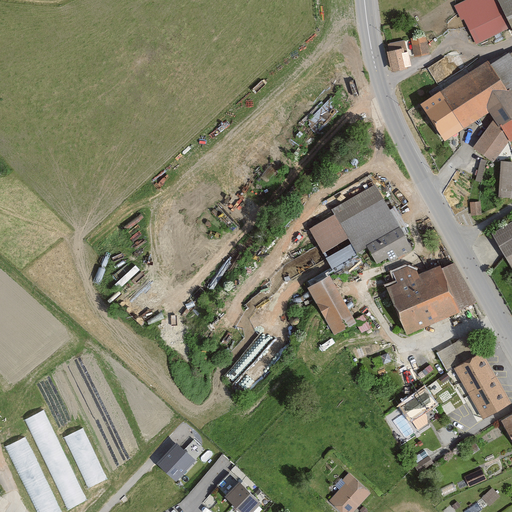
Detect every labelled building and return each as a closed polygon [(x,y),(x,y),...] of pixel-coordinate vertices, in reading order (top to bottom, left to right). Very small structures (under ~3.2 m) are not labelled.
[(464,0),(455,5),(462,20),(464,19),(476,43),(511,27),(499,0),(464,0)] [(511,0),(499,0),(511,27),(511,0)] [(425,36),(411,39),(415,57),(429,54),(425,36)] [(511,46),(424,101),(447,137),(491,109),(495,115),(510,140),(511,138),(511,46)] [(403,49),(387,52),(391,70),(410,66),(407,52),(404,52),(403,49)] [(437,80),(460,66),(451,52),(428,66),(437,80)] [(510,140),(495,115),(473,143),(496,158),(510,140)] [(481,159),(475,181),(482,183),(487,161),(481,159)] [(511,161),(501,161),(499,194),(511,194),(511,161)] [(378,183),(333,207),(336,212),(358,251),(369,245),(378,263),(411,245),(378,183)] [(480,202),(470,202),(471,216),(482,215),(480,202)] [(358,251),(336,212),(311,226),(332,265),(358,251)] [(511,223),(492,234),(511,268),(511,266),(511,223)] [(124,293),(145,274),(136,263),(115,282),(124,293)] [(398,283),(387,288),(406,334),(459,311),(440,266),(418,275),(416,270),(407,266),(393,272),(398,283)] [(331,273),(309,285),(334,334),(356,322),(331,273)] [(227,374),(236,381),(267,340),(258,333),(227,374)] [(455,369),(479,355),(468,336),(437,354),(448,372),(455,369)] [(479,355),(455,369),(483,419),(511,404),(482,353),(479,355)] [(430,386),(401,403),(417,429),(432,420),(425,409),(439,401),(430,386)] [(67,507),(87,499),(71,461),(58,466),(54,458),(65,454),(45,408),(28,415),(67,507)] [(511,414),(501,421),(511,439),(511,414)] [(89,485),(107,477),(84,426),(66,434),(89,485)] [(8,443),(39,511),(62,511),(28,434),(8,443)] [(194,439),(184,450),(194,460),(205,450),(194,439)] [(178,444),(158,465),(175,481),(195,460),(194,460),(184,450),(178,444)] [(481,469),(465,477),(469,487),(486,479),(481,469)] [(350,511),(371,491),(349,470),(342,478),(347,482),(331,498),(346,511),(350,511)] [(240,482),(225,497),(241,511),(252,511),(261,503),(240,482)] [(492,488),(482,498),(489,506),(500,496),(492,488)]
